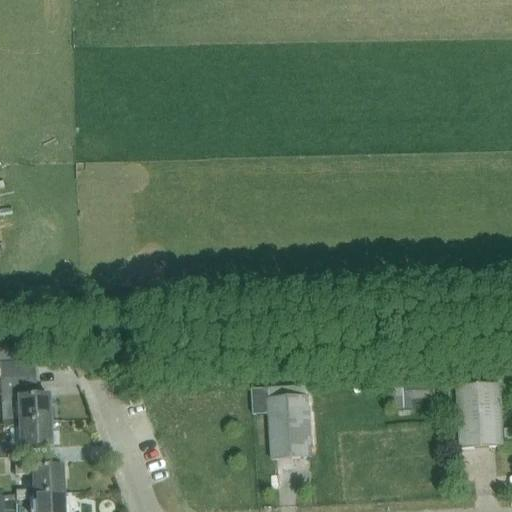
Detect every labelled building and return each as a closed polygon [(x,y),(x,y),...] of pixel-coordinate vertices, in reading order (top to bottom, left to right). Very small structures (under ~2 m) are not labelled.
[(0,362),(14,362),(13,341),(0,340),(0,362)] [(38,344),(39,357),(52,356),(51,343),(38,344)] [(49,422),(48,396),(32,397),(31,377),(0,378),(0,393),(1,421),(18,420),(18,424),(49,422)] [(410,389),(410,387),(392,388),(393,412),(410,411),(410,401),(433,400),(433,388),(410,389)] [(460,451),(503,449),(499,387),(457,389),(460,451)] [(308,400),(305,400),(304,388),(251,392),(253,417),(269,416),(272,462),(312,459),(308,400)] [(50,448),(49,422),(18,424),(18,420),(1,421),(2,430),(18,429),(19,449),(50,448)] [(32,495),(63,493),(61,467),(31,469),(31,466),(14,467),(14,476),(31,475),(32,491),(32,495)] [(63,511),(63,493),(32,495),(32,491),(15,492),(15,501),(32,500),(32,511),(63,511)]
